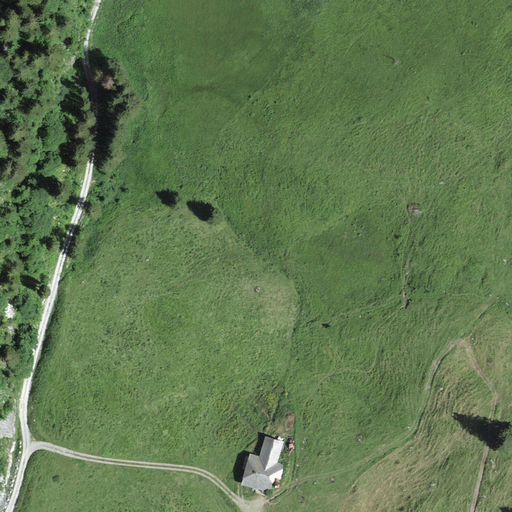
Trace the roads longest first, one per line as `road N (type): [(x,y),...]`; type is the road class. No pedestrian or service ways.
road 1 (track): [(98,0),(78,210),(28,367),(28,470),(15,511)]
road 2 (track): [(28,440),(80,460),(202,472),(248,511)]
